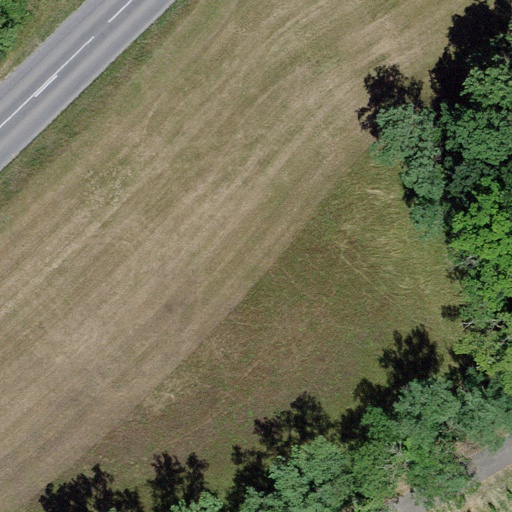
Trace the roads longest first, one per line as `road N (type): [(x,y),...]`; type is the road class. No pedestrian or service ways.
road 1 (tertiary): [(135,0),(0,130)]
road 2 (track): [(511,448),(395,511)]
